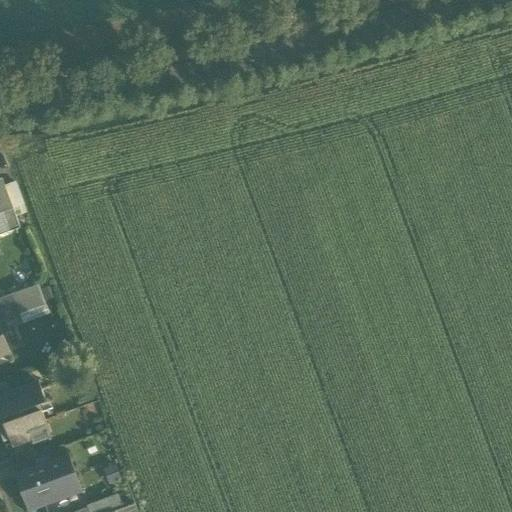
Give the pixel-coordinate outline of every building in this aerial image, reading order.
[(0,179),(0,213),(3,212),(13,208),(5,186),(3,179),(0,179)] [(5,186),(13,208),(24,204),(15,182),(5,186)] [(21,228),(13,208),(3,212),(10,232),(21,228)] [(0,235),(10,232),(3,212),(0,213),(0,235)] [(0,323),(21,316),(13,294),(0,298),(0,323)] [(0,383),(0,408),(11,404),(7,394),(10,393),(5,382),(0,383)] [(0,424),(3,423),(11,447),(30,440),(32,445),(51,438),(41,412),(40,412),(38,407),(46,404),(38,383),(10,393),(7,394),(11,404),(0,408),(0,424)] [(16,476),(29,510),(81,491),(68,457),(16,476)]
